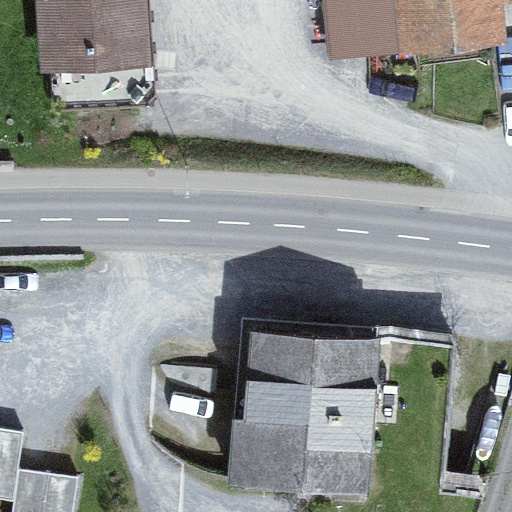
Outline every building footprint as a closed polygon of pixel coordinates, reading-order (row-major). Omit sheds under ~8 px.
[(144,99),(137,0),(47,0),(55,105),(144,99)] [(499,0),(327,0),(331,47),(503,34),(499,0)] [(291,482),(289,507),(355,511),(440,511),(442,491),(466,495),(468,474),(444,470),(454,343),(254,328),(248,417),(237,416),(232,477),(291,482)] [(24,430),(0,427),(0,497),(14,500),(12,511),(73,511),(79,476),(18,467),(24,430)] [(468,474),(466,495),(482,497),(489,477),(468,474)]
